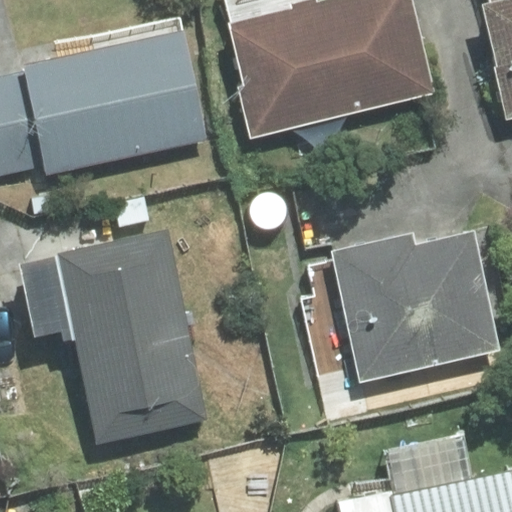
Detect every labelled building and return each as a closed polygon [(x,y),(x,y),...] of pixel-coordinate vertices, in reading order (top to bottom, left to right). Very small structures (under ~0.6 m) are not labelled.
[(218,0),(253,131),(435,84),(412,0),(316,0),(314,1),(313,0),(218,0)] [(511,0),(486,0),(511,115),(511,0)] [(217,136),(183,19),(27,52),(31,71),(0,77),(0,158),(5,183),(217,136)] [(179,215),(62,239),(103,437),(219,413),(179,215)] [(511,335),(491,222),(334,251),(357,377),(511,348),(511,335)] [(399,476),(346,484),(350,511),(511,511),(511,461),(477,467),(470,420),(392,433),(399,476)]
